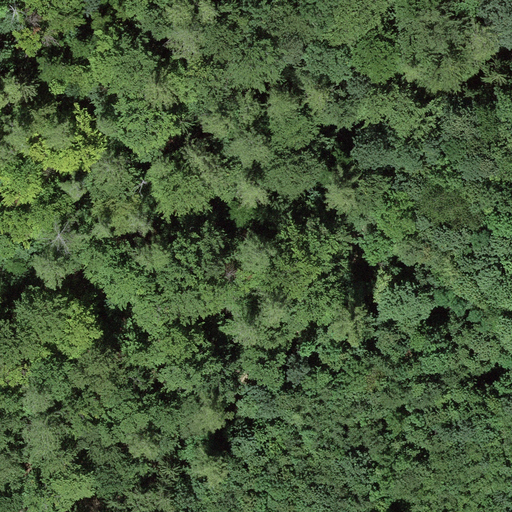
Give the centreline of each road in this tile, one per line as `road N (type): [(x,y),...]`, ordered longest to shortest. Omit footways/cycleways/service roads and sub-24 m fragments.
road 1 (track): [(511,31),(394,164),(280,342),(230,402),(155,459),(47,511)]
road 2 (track): [(496,43),(322,106),(0,303)]
